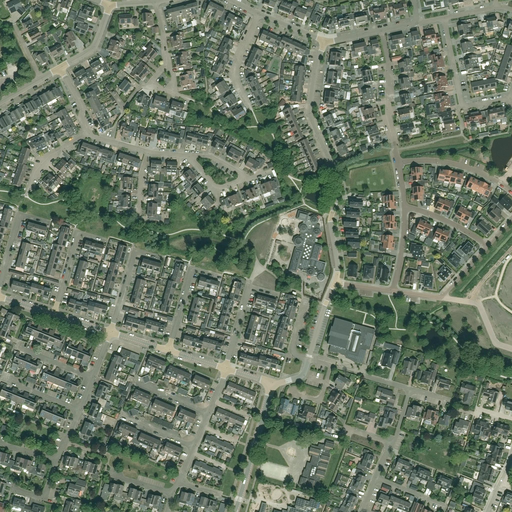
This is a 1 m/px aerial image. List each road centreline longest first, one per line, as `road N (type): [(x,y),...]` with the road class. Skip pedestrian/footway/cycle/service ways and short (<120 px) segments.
road 1 (unclassified): [(334,283),(329,221),(339,184),(309,114),(324,40)]
road 2 (residential): [(399,162),(387,121),(380,30)]
road 3 (unclassified): [(234,511),(272,383)]
